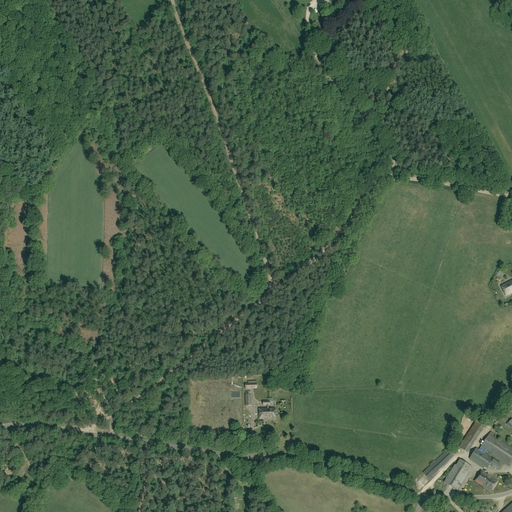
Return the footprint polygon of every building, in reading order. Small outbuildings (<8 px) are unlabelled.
[(338,17),(334,12),(330,16),(333,21),(338,17)] [(316,21),(316,22),(311,26),(321,38),(326,34),(316,21)] [(331,44),(328,41),(327,40),(323,44),(326,48),(331,44)] [(511,280),(501,286),(505,294),(511,290),(511,280)] [(267,406),(267,407),(267,409),(259,409),(259,414),(260,414),(260,417),(259,417),(259,420),(276,419),(276,409),(269,409),(269,406),(270,406),(270,401),(263,401),(263,406),(267,406)] [(487,468),(490,464),(493,459),(484,453),(486,451),(509,466),(511,462),(511,448),(489,434),(479,450),(476,448),(469,459),(482,467),(483,466),(487,468)] [(476,440),(467,435),(459,447),(466,452),(468,449),(469,450),(476,440)] [(447,450),(423,473),(428,479),(453,455),(447,450)] [(493,459),(490,464),(489,465),(497,470),(501,464),(493,459)] [(456,465),(455,465),(444,482),(457,491),(472,467),(460,460),(456,465)] [(490,492),(497,481),(481,470),(478,474),(480,476),(479,478),(477,477),(474,481),(490,492)] [(425,478),(420,483),(424,487),(429,482),(425,478)] [(511,511),(511,503),(502,511),(511,511)]
